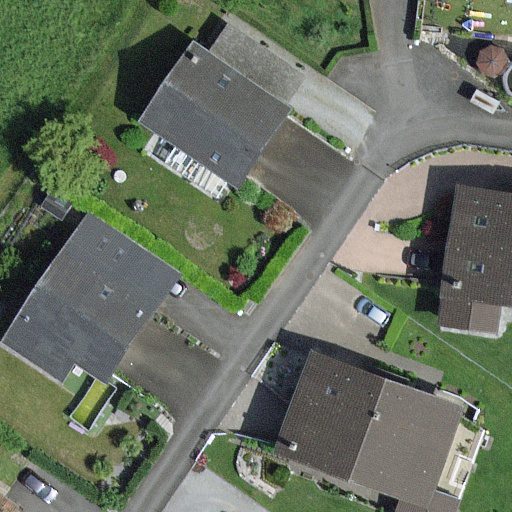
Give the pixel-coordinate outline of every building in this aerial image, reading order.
[(279,115),(189,53),(140,122),(230,184),(279,115)] [(511,199),(458,192),(439,325),(491,332),(495,305),(511,306),(511,199)] [(172,277),(86,219),(2,343),(57,380),(70,360),(101,381),(172,277)] [(457,410),(308,359),(273,458),(404,503),(400,511),(447,511),(450,504),(427,497),(457,410)] [(0,511),(7,511),(10,509),(0,501),(0,511)]
